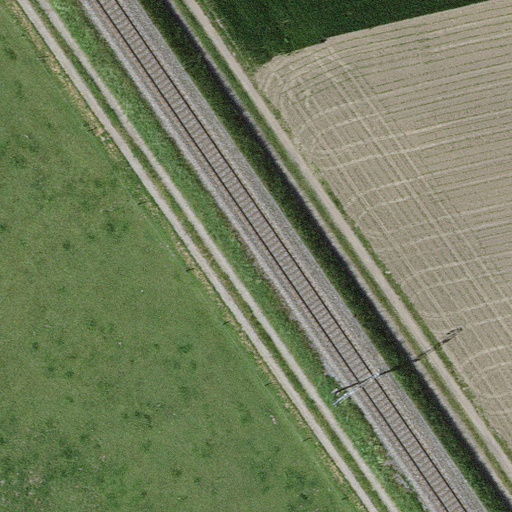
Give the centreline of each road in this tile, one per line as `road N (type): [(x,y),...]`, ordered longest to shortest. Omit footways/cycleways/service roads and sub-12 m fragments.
road 1 (track): [(377,511),(10,0)]
road 2 (track): [(511,487),(184,0)]
